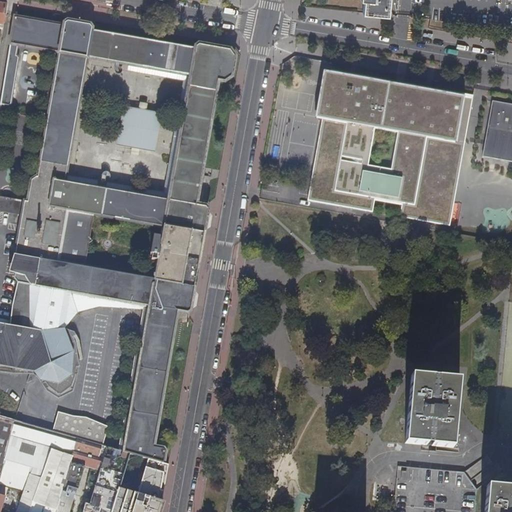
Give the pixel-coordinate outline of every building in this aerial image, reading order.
[(365,0),(364,13),(389,15),(390,0),(365,0)] [(96,306),(114,306),(137,310),(150,309),(125,453),(129,454),(148,459),(163,464),(165,452),(164,449),(154,447),(178,311),(187,312),(190,311),(195,286),(208,209),(206,207),(196,205),(218,81),(225,82),(232,77),(235,57),(230,50),(199,45),(196,47),(196,49),(92,31),(92,29),(90,26),(68,22),(66,23),(65,26),(15,17),(1,105),(8,107),(11,105),(19,59),(16,56),(18,46),(60,53),(38,177),(37,177),(32,180),(28,201),(26,201),(16,256),(19,256),(15,277),(18,282),(10,326),(0,324),(0,365),(4,367),(15,369),(27,368),(34,369),(45,376),(47,388),(57,395),(69,389),(78,367),(75,343),(72,336),(65,337),(64,329),(75,310),(96,306)] [(463,142),(471,99),(324,72),(316,115),(319,116),(340,120),(333,158),(312,154),(304,198),(369,210),(371,197),(398,202),(396,215),(446,224),(456,170),(434,166),(439,138),(461,142),(463,142)] [(511,104),(491,101),(483,156),(511,160),(511,104)] [(340,120),(319,116),(312,154),(333,158),(340,120)] [(434,166),(456,170),(461,142),(439,138),(434,166)] [(0,196),(0,211),(19,214),(22,200),(0,196)] [(408,445),(429,447),(430,433),(435,433),(434,447),(455,449),(456,436),(461,381),(441,379),(440,393),(434,393),(435,378),(414,377),(408,445)] [(58,412),(52,432),(77,439),(85,441),(102,446),(107,427),(85,417),(72,416),(58,412)] [(15,421),(0,417),(0,475),(1,475),(4,465),(4,464),(15,421)] [(52,450),(72,457),(77,439),(52,432),(15,421),(4,464),(4,465),(1,475),(0,479),(0,511),(29,511),(33,502),(52,450)] [(125,453),(112,449),(106,447),(102,446),(85,441),(77,439),(72,457),(57,510),(56,511),(111,511),(119,486),(129,454),(125,453)] [(57,510),(72,457),(52,450),(33,502),(57,510)] [(163,464),(148,459),(138,491),(119,486),(111,511),(159,511),(168,465),(163,464)] [(399,468),(394,511),(475,511),(478,490),(466,473),(399,468)] [(511,511),(511,501),(508,501),(509,488),(502,487),(488,486),(485,511),(511,511)]
